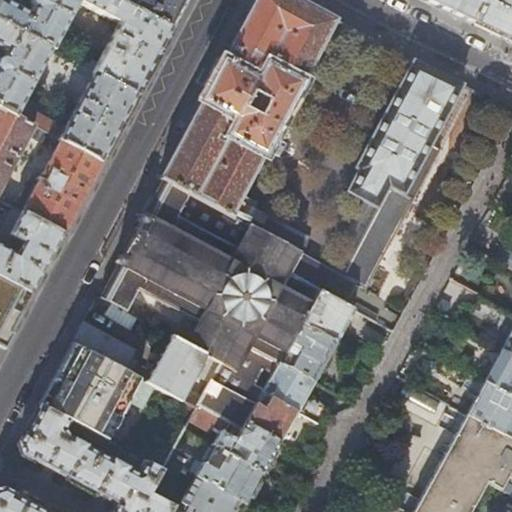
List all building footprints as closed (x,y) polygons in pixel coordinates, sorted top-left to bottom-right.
[(114,0),(30,0),(30,1),(30,3),(31,5),(32,7),(27,15),(0,0),(0,25),(50,51),(51,52),(77,4),(117,25),(95,66),(90,63),(88,65),(80,61),(78,66),(135,96),(151,66),(170,30),(131,9),(114,0)] [(179,13),(185,0),(133,0),(135,1),(131,9),(170,30),(179,13)] [(380,46),(296,0),(254,0),(217,69),(192,117),(159,178),(163,181),(293,251),(298,240),(245,211),(248,206),(238,201),(323,40),(333,45),(336,39),(345,44),(345,49),(359,56),(364,54),(369,56),(369,61),(382,68),(391,51),(380,46)] [(470,23),(482,0),(422,0),(441,9),(470,23)] [(511,0),(482,0),(470,23),(503,39),(511,43),(511,0)] [(50,51),(0,25),(0,49),(6,53),(2,60),(0,61),(0,60),(0,109),(16,118),(50,51)] [(461,85),(411,61),(354,169),(357,171),(345,193),(375,208),(340,275),(301,254),(299,255),(288,275),(343,305),(355,284),(365,289),(439,149),(429,144),(461,85)] [(117,130),(135,96),(78,66),(75,65),(72,70),(90,79),(64,129),(33,113),(27,124),(99,163),(117,130)] [(27,124),(16,118),(0,109),(0,187),(27,137),(53,151),(38,179),(33,177),(14,210),(61,235),(79,200),(99,163),(27,124)] [(299,255),(293,251),(163,181),(144,216),(140,214),(135,223),(140,225),(131,241),(122,257),(118,255),(114,263),(118,265),(99,299),(109,304),(126,313),(137,291),(197,323),(185,346),(205,356),(208,358),(219,364),(209,383),(201,398),(196,405),(241,430),(245,423),(262,392),(263,390),(253,385),(263,367),(273,373),(279,363),(301,323),(335,342),(345,324),(353,310),(343,305),(288,275),(299,255)] [(0,278),(29,294),(43,268),(61,235),(14,210),(11,208),(8,213),(1,208),(0,209),(0,216),(1,217),(0,218),(4,220),(0,227),(0,231),(21,244),(15,256),(0,248),(0,278)] [(495,261),(511,270),(511,254),(501,249),(495,261)] [(0,348),(9,331),(29,294),(0,278),(0,348)] [(468,312),(476,291),(448,280),(439,301),(468,312)] [(126,313),(109,304),(103,316),(124,328),(131,316),(126,313)] [(186,390),(205,356),(185,346),(170,337),(148,376),(133,370),(141,355),(82,323),(71,344),(79,348),(139,380),(194,409),(196,405),(201,398),(186,390)] [(313,382),(335,342),(301,323),(279,363),(313,382)] [(511,331),(502,351),(511,356),(511,331)] [(105,443),(139,380),(79,348),(63,378),(45,412),(67,423),(82,431),(105,443)] [(511,356),(502,351),(484,383),(511,398),(511,356)] [(201,378),(209,383),(219,364),(208,358),(205,362),(206,363),(199,375),(201,378)] [(313,382),(279,363),(273,373),(263,390),(262,392),(297,412),(313,382)] [(398,393),(434,413),(441,401),(410,383),(397,376),(391,386),(399,391),(398,393)] [(511,439),(511,398),(484,383),(476,379),(470,391),(477,396),(467,415),(511,439)] [(280,443),(297,412),(262,392),(245,423),(280,443)] [(241,430),(196,405),(194,409),(188,420),(209,431),(211,428),(218,432),(212,446),(214,446),(263,474),(280,443),(245,423),(241,430)] [(47,511),(46,511),(43,511),(13,496),(13,495),(2,489),(0,489),(0,511),(168,511),(171,508),(162,503),(147,495),(160,471),(142,462),(135,474),(68,437),(63,431),(67,423),(45,412),(37,407),(17,445),(19,456),(33,463),(65,478),(64,479),(94,496),(95,494),(114,505),(109,511),(47,511)] [(511,439),(467,415),(412,511),(470,511),(486,483),(511,497),(511,439)] [(125,453),(105,443),(82,431),(80,437),(123,459),(125,453)] [(245,505),(263,474),(214,446),(204,463),(203,462),(195,477),(245,505)] [(166,460),(160,471),(147,495),(162,503),(175,480),(203,494),(192,511),(241,511),(245,505),(195,477),(166,460)]
